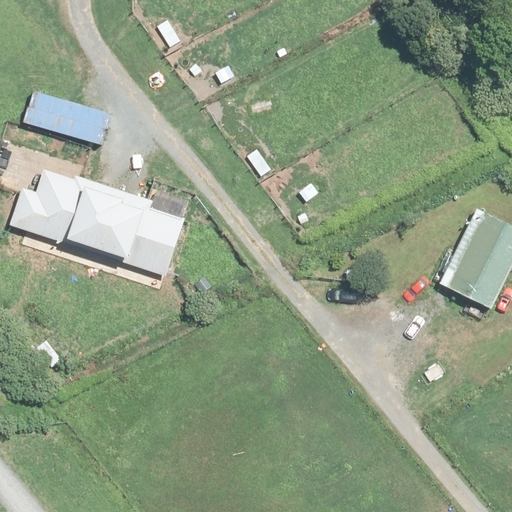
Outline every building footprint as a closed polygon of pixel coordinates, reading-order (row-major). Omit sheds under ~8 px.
[(171,20),(156,29),(170,51),(184,42),(171,20)] [(261,149),(247,159),(262,181),(276,170),(261,149)] [(161,158),(152,181),(175,190),(183,167),(161,158)] [(49,173),(42,195),(26,189),(14,226),(30,231),(167,277),(186,218),(151,207),(152,201),(83,178),(81,183),(49,173)] [(286,228),(261,197),(247,208),(272,239),(286,228)] [(511,270),(511,227),(480,211),(443,285),(492,310),(511,270)]
